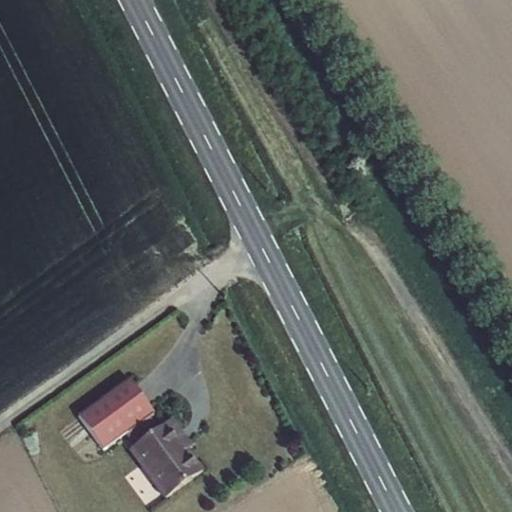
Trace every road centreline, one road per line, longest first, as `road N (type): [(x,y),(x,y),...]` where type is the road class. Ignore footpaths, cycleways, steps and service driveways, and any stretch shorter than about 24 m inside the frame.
road 1 (track): [(511,467),(350,206),(336,196),(257,238),(0,426)]
road 2 (tertiary): [(397,511),(135,0)]
